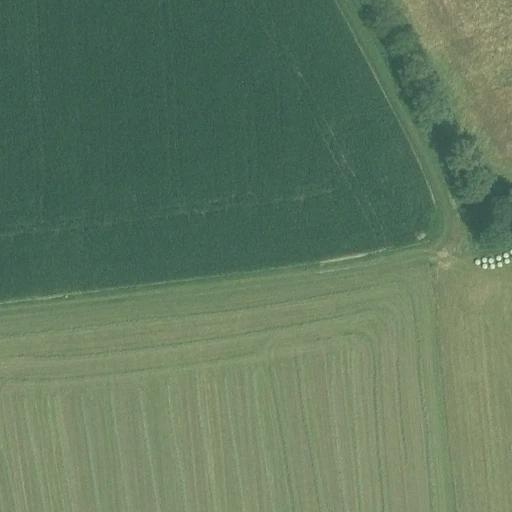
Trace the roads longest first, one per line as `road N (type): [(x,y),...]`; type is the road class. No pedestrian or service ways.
road 1 (track): [(0,324),(438,260),(464,234),(460,213)]
road 2 (track): [(460,213),(345,0)]
